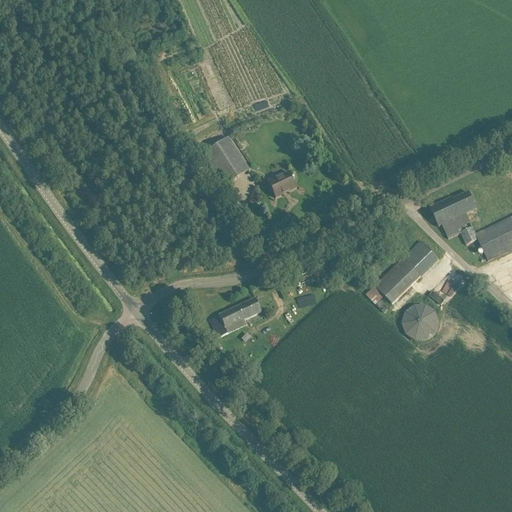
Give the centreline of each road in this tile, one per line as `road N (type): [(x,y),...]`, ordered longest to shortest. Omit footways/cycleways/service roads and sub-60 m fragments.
road 1 (unclassified): [(137,312),(167,288),(236,279),(404,203)]
road 2 (unclassified): [(321,511),(137,312)]
road 3 (unclassified): [(137,312),(86,257),(0,132)]
road 4 (unclassified): [(0,472),(73,403),(99,348),(137,312)]
road 5 (unclassified): [(404,203),(511,309)]
